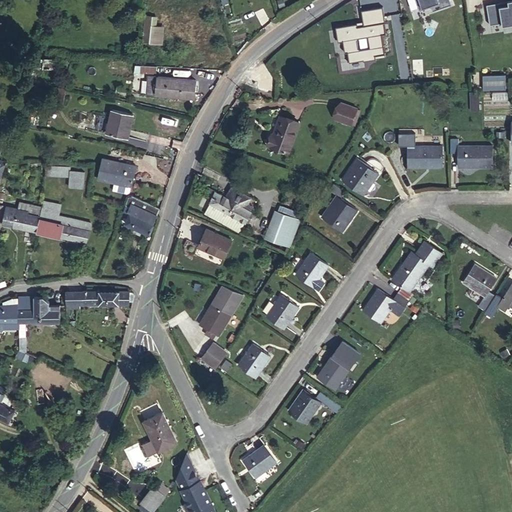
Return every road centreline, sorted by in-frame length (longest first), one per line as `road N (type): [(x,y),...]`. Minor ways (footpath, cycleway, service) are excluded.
road 1 (unclassified): [(328,0),(243,62),(212,109),(150,286)]
road 2 (unclassified): [(214,445),(250,425),(384,237),(425,203)]
road 3 (unclassified): [(150,286),(106,414),(54,511)]
road 4 (unclassified): [(150,286),(154,332),(214,445)]
road 5 (unclassified): [(150,286),(99,279),(17,284),(0,293)]
